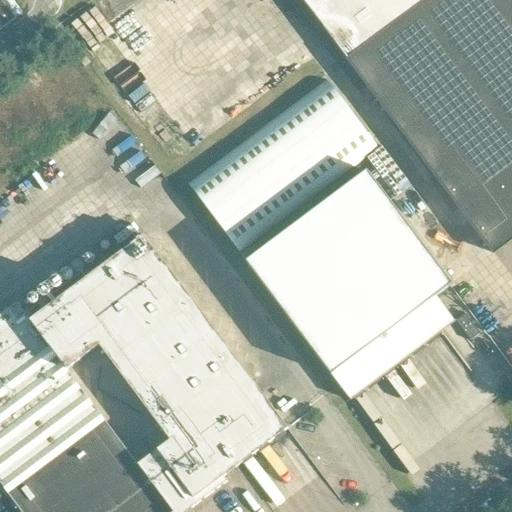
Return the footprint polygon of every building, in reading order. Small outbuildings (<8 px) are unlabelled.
[(0,0),(0,29),(16,18),(1,0),(0,0)] [(511,0),(307,0),(350,56),(347,59),(493,253),(511,238),(511,0)] [(188,187),(240,252),(378,147),(327,78),(188,187)] [(350,401),(453,323),(455,322),(435,296),(451,285),(366,171),(246,262),(331,375),(350,401)] [(30,321),(17,303),(0,315),(0,483),(21,511),(186,511),(227,482),(223,477),(287,429),(143,236),(30,321)] [(465,314),(455,321),(470,341),(480,333),(465,314)]
